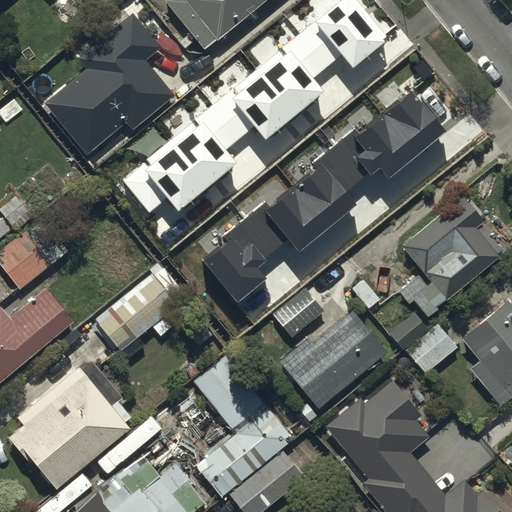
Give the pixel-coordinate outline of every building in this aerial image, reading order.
[(169,0),(165,4),(207,55),(273,0),(169,0)] [(347,0),(339,0),(313,22),(349,67),(381,41),(347,0)] [(130,131),(171,97),(149,71),(150,58),(160,49),(130,14),(75,61),(83,70),(41,105),(86,158),(88,156),(91,159),(101,151),(98,147),(124,125),(130,131)] [(288,52),(259,75),(292,116),(321,93),(288,52)] [(259,75),(229,99),(263,140),(292,116),(259,75)] [(215,103),(199,84),(164,114),(160,108),(135,130),(156,155),(215,103)] [(410,90),(381,113),(415,154),(443,131),(410,90)] [(381,113),(352,137),(363,151),(355,157),(368,174),(376,167),(385,178),(415,154),(381,113)] [(201,123),(172,146),(206,187),(234,164),(201,123)] [(172,146),(143,170),(176,211),(206,187),(172,146)] [(320,163),(291,186),(325,227),(353,204),(320,163)] [(291,186),(262,210),(295,251),(325,227),(291,186)] [(426,322),(502,257),(479,230),(489,221),(467,196),(406,249),(438,284),(432,290),(424,281),(405,298),(426,322)] [(26,231),(0,252),(0,267),(20,292),(53,265),(26,231)] [(241,251),(230,237),(201,261),(234,302),(264,278),(255,267),(263,261),(249,244),(241,251)] [(159,265),(92,319),(119,353),(186,299),(159,265)] [(0,383),(75,321),(48,289),(14,318),(3,306),(0,308),(0,383)] [(294,338),(325,311),(305,289),(275,315),(294,338)] [(503,411),(511,403),(511,304),(508,300),(461,340),(480,363),(470,372),(503,411)] [(311,340),(281,364),(321,413),(391,356),(355,313),(316,345),(311,340)] [(405,352),(426,375),(456,348),(435,325),(405,352)] [(185,349),(186,350),(187,352),(187,353),(188,354),(189,355),(190,356),(191,357),(192,358),(193,359),(195,360),(196,360),(197,360),(199,361),(200,361),(202,361),(203,361),(205,361),(206,360),(207,360),(209,359),(210,358),(211,358),(212,357),(213,356),(214,355),(215,353),(216,352),(217,351),(217,350),(217,348),(218,347),(218,345),(218,344),(218,342),(218,341),(217,340),(217,338),(216,337),(215,336),(215,334),(214,333),(213,332),(212,331),(210,330),(209,330),(208,329),(207,328),(205,328),(204,328),(202,328),(201,328),(199,328),(198,328),(197,328),(195,329),(194,329),(193,330),(191,331),(190,332),(189,333),(188,334),(187,335),(187,336),(186,338),(185,339),(185,340),(185,342),(185,343),(185,345),(185,346),(185,348),(185,349)] [(195,464),(222,498),(309,430),(291,408),(277,420),(225,356),(192,383),(228,429),(226,431),(230,436),(195,464)] [(56,492),(130,433),(83,374),(19,424),(26,432),(12,443),(25,459),(25,453),(56,492)] [(422,419),(393,384),(365,407),(362,402),(329,429),(397,511),(497,511),(483,494),(478,498),(466,483),(447,499),(412,456),(433,439),(419,422),(422,419)] [(285,454),(231,497),(242,511),(270,511),(307,483),(285,454)] [(191,511),(148,462),(112,493),(106,487),(77,511),(191,511)]
